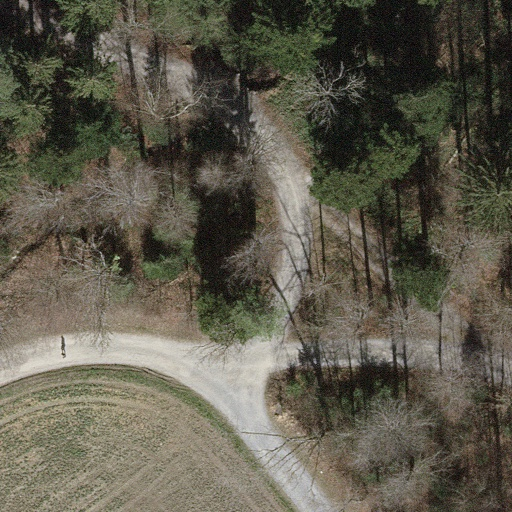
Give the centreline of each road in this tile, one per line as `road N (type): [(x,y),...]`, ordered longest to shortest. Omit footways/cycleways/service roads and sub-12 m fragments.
road 1 (track): [(1,0),(199,85),(246,115),(370,249),(502,354)]
road 2 (track): [(247,360),(350,353),(511,359)]
road 3 (track): [(287,163),(303,260),(287,307),(247,360),(214,383)]
road 4 (track): [(214,383),(162,359),(102,350),(44,353),(0,367)]
road 5 (track): [(323,511),(214,383)]
